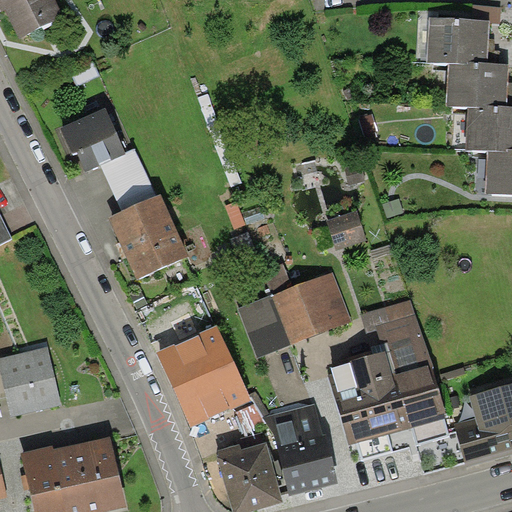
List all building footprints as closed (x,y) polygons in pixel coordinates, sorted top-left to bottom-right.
[(52,0),(0,0),(0,14),(15,47),(64,24),(52,0)] [(485,60),(488,12),(429,9),(426,57),(485,60)] [(505,110),(507,62),(448,58),(445,106),(505,110)] [(511,157),(511,109),(468,107),(465,155),(511,157)] [(109,164),(126,210),(158,196),(135,150),(123,155),(107,112),(66,127),(86,172),(109,164)] [(511,206),(511,158),(488,157),(485,205),(511,206)] [(126,210),(113,217),(145,287),(199,262),(167,192),(158,196),(126,210)] [(331,258),(240,298),(263,350),(354,310),(331,258)] [(190,430),(250,402),(214,324),(206,328),(208,332),(155,357),(190,430)] [(53,337),(6,349),(18,395),(65,383),(53,337)] [(395,341),(330,363),(356,439),(462,403),(443,349),(402,363),(395,341)] [(511,360),(476,371),(493,424),(464,433),(473,460),(511,448),(511,360)] [(276,424),(296,492),(346,478),(326,409),(276,424)] [(111,429),(25,453),(42,511),(97,511),(132,503),(111,429)] [(268,440),(217,457),(235,511),(252,511),(288,500),(268,440)]
